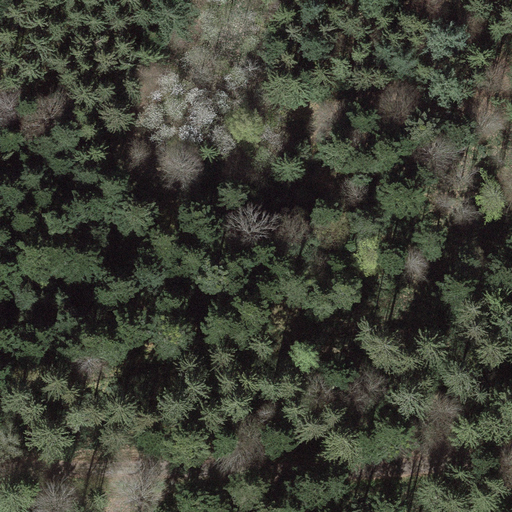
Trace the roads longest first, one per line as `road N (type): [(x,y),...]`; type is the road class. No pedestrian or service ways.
road 1 (track): [(0,470),(73,464),(340,471),(511,448)]
road 2 (track): [(378,0),(511,80)]
